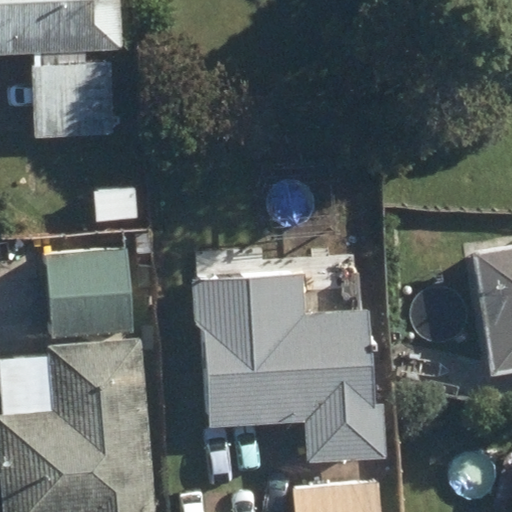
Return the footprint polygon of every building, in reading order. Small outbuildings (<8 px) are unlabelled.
[(0,0),(0,56),(122,51),(119,0),(0,0)] [(34,71),(37,137),(114,134),(110,66),(34,71)] [(96,193),(97,223),(136,222),(135,192),(96,193)] [(511,247),(472,254),(492,380),(511,376),(511,247)] [(53,327),(53,339),(133,333),(127,252),(48,258),(49,267),(32,268),(37,328),(53,327)] [(308,423),(309,463),(386,461),(385,408),(371,409),(369,314),(304,316),(303,278),(194,280),(195,326),(207,327),(210,426),(308,423)] [(341,307),(350,308),(356,304),(357,295),(352,289),(344,287),(337,292),(337,301),(341,307)] [(153,511),(141,340),(49,348),(49,358),(2,362),(5,418),(0,418),(0,475),(2,511),(153,511)] [(297,494),(298,511),(379,511),(378,486),(297,494)] [(244,511),(245,495),(206,494),(205,511),(244,511)]
